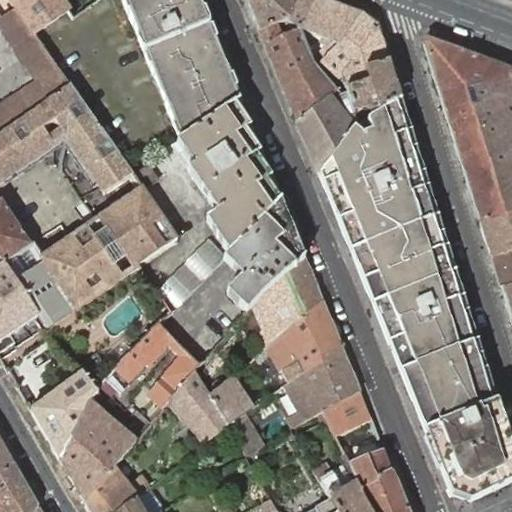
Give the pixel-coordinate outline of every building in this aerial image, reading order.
[(9,0),(16,10),(19,14),(35,36),(67,13),(68,12),(59,0),(9,0)] [(120,0),(154,80),(164,103),(181,143),(240,103),(230,77),(220,54),(197,0),(120,0)] [(246,0),(260,33),(265,46),(300,34),(316,0),(246,0)] [(318,0),(316,0),(300,34),(338,48),(362,16),(318,0)] [(0,27),(0,28),(37,82),(0,106),(0,134),(71,88),(35,36),(19,14),(16,10),(2,20),(0,17),(0,27)] [(365,73),(390,66),(377,27),(362,16),(338,48),(317,70),(336,93),(344,86),(346,94),(369,86),(365,73)] [(298,124),(319,176),(356,129),(346,94),(344,86),(336,93),(317,70),(314,67),(300,34),(265,46),(298,124)] [(511,91),(510,85),(511,79),(511,71),(428,40),(423,45),(480,227),(511,216),(511,91)] [(366,123),(401,102),(390,66),(365,73),(369,86),(346,94),(356,129),(366,123)] [(0,134),(0,182),(66,138),(105,196),(133,177),(71,88),(0,134)] [(356,129),(319,176),(351,253),(373,307),(401,375),(425,434),(452,497),(470,504),(511,483),(511,452),(497,405),(477,343),(455,274),(438,218),(406,119),(401,102),(366,123),(356,129)] [(250,129),(240,103),(181,143),(177,146),(192,168),(188,172),(217,216),(206,224),(229,257),(281,203),(250,129)] [(148,168),(133,178),(142,191),(144,194),(160,183),(148,168)] [(142,191),(101,219),(137,269),(177,242),(144,194),(142,191)] [(2,203),(0,204),(0,269),(5,266),(22,255),(31,248),(2,203)] [(292,230),(281,203),(229,257),(226,259),(223,263),(242,281),(227,296),(248,316),(257,305),(266,295),(305,261),(292,230)] [(511,216),(480,227),(491,261),(511,254),(511,216)] [(101,219),(89,228),(125,279),(138,270),(137,269),(101,219)] [(89,228),(42,259),(46,266),(74,312),(75,314),(125,279),(89,228)] [(223,263),(226,259),(211,245),(157,299),(161,305),(163,303),(171,315),(223,263)] [(30,267),(42,259),(34,246),(31,248),(22,255),(30,267)] [(511,254),(491,261),(501,292),(511,288),(511,254)] [(323,304),(305,261),(266,295),(257,305),(269,329),(276,342),(284,334),(323,304)] [(47,331),(74,312),(46,266),(16,284),(5,266),(0,269),(0,344),(39,319),(47,331)] [(511,288),(501,292),(510,322),(511,321),(511,288)] [(340,347),(323,304),(284,334),(276,342),(271,347),(268,349),(283,378),(287,386),(294,381),(340,347)] [(183,354),(157,328),(114,373),(126,383),(143,365),(148,370),(168,350),(180,361),(147,399),(163,412),(172,403),(194,376),(199,370),(183,354)] [(276,342),(269,329),(264,332),(271,347),(276,342)] [(360,394),(340,347),(294,381),(297,389),(309,409),(314,419),(323,415),(360,394)] [(30,413),(60,463),(89,407),(98,398),(94,394),(82,375),(30,413)] [(209,400),(194,376),(172,403),(207,446),(212,442),(227,428),(209,400)] [(287,386),(283,378),(269,388),(267,386),(245,402),(251,411),(281,390),(287,386)] [(231,381),(214,396),(209,400),(227,428),(237,421),(251,411),(245,402),(231,381)] [(297,389),(294,381),(287,386),(281,390),(284,396),(297,389)] [(371,421),(360,394),(323,415),(327,424),(334,440),(371,421)] [(60,463),(84,505),(115,470),(135,446),(128,440),(120,449),(95,428),(103,420),(89,407),(60,463)] [(314,419),(309,409),(288,421),(293,430),(314,419)] [(237,421),(227,428),(236,440),(248,461),(258,454),(265,450),(246,415),(237,421)] [(379,440),(371,421),(334,440),(341,454),(343,458),(379,440)] [(0,474),(14,467),(0,444),(0,474)] [(408,511),(384,454),(349,469),(356,486),(369,511),(408,511)] [(349,469),(348,466),(332,475),(342,494),(356,486),(349,469)] [(39,511),(14,467),(0,474),(0,511),(39,511)] [(124,511),(142,499),(154,487),(145,475),(129,487),(115,470),(84,505),(88,511),(124,511)] [(332,475),(319,482),(330,502),(335,511),(369,511),(356,486),(342,494),(332,475)] [(277,511),(272,502),(260,509),(261,511),(233,511),(222,493),(210,501),(216,511),(277,511)] [(144,511),(149,510),(142,499),(124,511),(144,511)] [(314,511),(335,511),(330,502),(314,511)]
